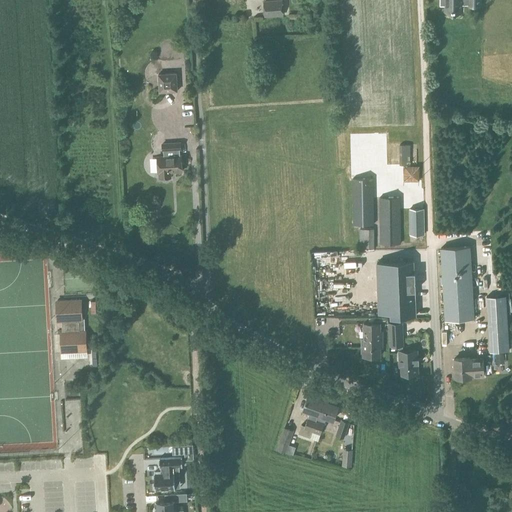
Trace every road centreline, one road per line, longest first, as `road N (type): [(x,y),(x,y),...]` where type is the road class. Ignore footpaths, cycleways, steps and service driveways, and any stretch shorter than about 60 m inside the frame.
road 1 (unclassified): [(212,309),(342,382),(511,445)]
road 2 (unclassified): [(212,309),(153,267),(0,222)]
